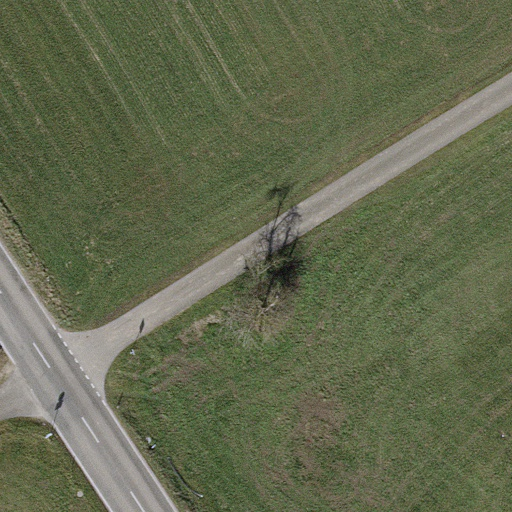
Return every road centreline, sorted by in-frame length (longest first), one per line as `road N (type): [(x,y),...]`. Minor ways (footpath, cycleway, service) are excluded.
road 1 (track): [(0,406),(57,379),(511,90)]
road 2 (tertiary): [(147,511),(0,289)]
